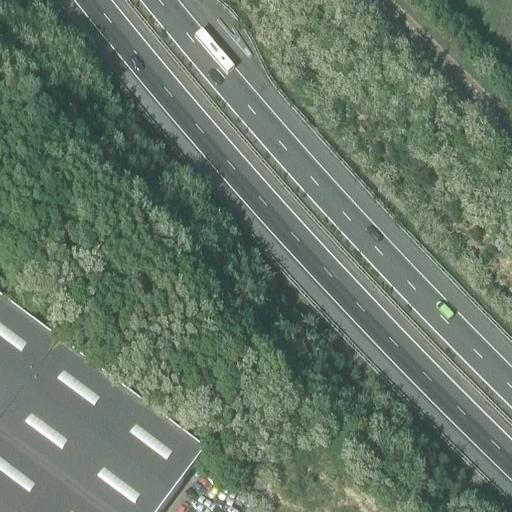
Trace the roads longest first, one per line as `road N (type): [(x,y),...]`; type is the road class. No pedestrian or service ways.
road 1 (motorway): [(89,0),(372,326),(511,461)]
road 2 (motorway): [(511,388),(418,299),(157,0)]
road 3 (unclassified): [(372,0),(511,138)]
